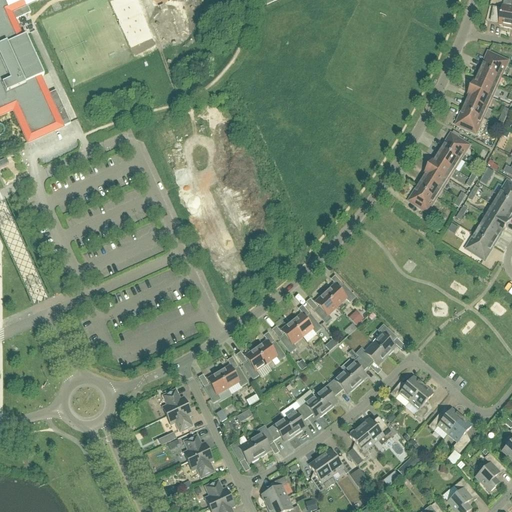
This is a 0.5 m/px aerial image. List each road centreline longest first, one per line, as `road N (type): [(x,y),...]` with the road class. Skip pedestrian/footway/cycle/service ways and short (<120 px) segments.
road 1 (unclassified): [(181,363),(253,319),(353,223),(430,110),(462,35)]
road 2 (residential): [(240,488),(336,427),(404,363),(420,365),(474,411),(499,408),(511,392)]
road 3 (residential): [(181,363),(240,488)]
